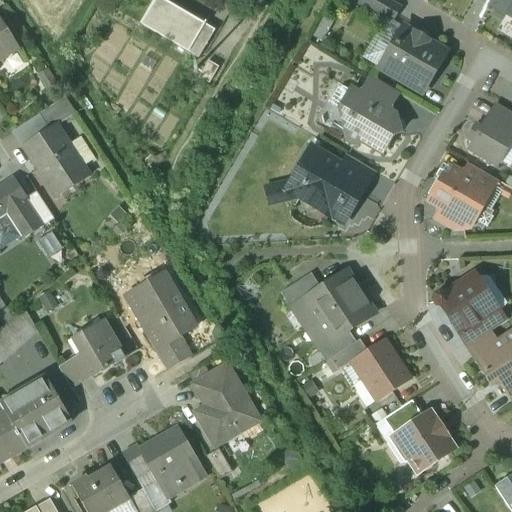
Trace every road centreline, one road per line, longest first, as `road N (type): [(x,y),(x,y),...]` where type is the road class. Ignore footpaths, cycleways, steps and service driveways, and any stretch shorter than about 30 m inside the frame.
road 1 (track): [(274,0),(151,211)]
road 2 (residential): [(511,451),(481,429),(411,315),(409,249)]
road 3 (residential): [(484,57),(407,188),(409,249)]
road 4 (residential): [(0,496),(150,399)]
